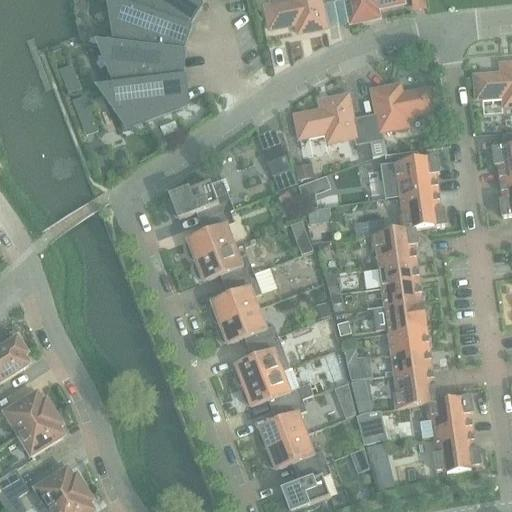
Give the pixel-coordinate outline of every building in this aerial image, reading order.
[(109,4),(189,33),(189,32),(187,31),(192,18),(189,16),(187,15),(192,6),(199,11),(200,11),(183,0),(134,0),(131,11),(110,4),(109,4)] [(183,0),(200,11),(200,10),(198,8),(203,0),(183,0)] [(334,3),(333,0),(270,0),(272,7),(265,9),(270,32),(296,27),(298,36),(327,31),(322,5),(334,3)] [(333,0),(334,3),(345,1),(350,26),(379,20),(377,11),(404,5),(402,0),(333,0)] [(99,48),(183,57),(184,56),(181,56),(183,42),(180,41),(178,40),(180,31),(188,34),(189,33),(109,4),(109,5),(111,6),(115,31),(114,31),(113,32),(123,34),(122,49),(100,47),(99,48)] [(100,93),(184,82),(184,81),(181,81),(179,67),(177,67),(174,67),(174,57),(183,58),(183,57),(99,48),(99,49),(101,49),(111,72),(110,72),(110,74),(120,74),(122,89),(100,92),(100,93)] [(511,65),(500,66),(501,76),(474,78),(476,102),(503,100),(504,110),(511,108),(511,65)] [(75,79),(64,83),(68,95),(80,90),(75,79)] [(184,82),(100,93),(100,94),(102,93),(117,114),(116,114),(116,116),(126,113),(132,127),(126,129),(127,131),(189,107),(188,106),(187,106),(182,92),(180,93),(177,93),(175,84),(184,83),(184,82)] [(365,120),(370,144),(383,142),(381,135),(409,130),(407,120),(434,115),(429,91),(402,96),(400,87),(371,93),(376,118),(365,120)] [(370,144),(365,120),(353,122),(348,97),(319,103),(321,113),(294,118),(299,142),(326,136),(328,146),(355,140),(357,147),(370,144)] [(85,98),(73,102),(80,119),(92,115),(85,98)] [(175,124),(161,129),(164,138),(178,133),(175,124)] [(274,131),(257,138),(263,153),(281,147),(274,131)] [(439,135),(436,139),(436,143),(440,146),(444,146),(447,142),(447,138),(443,135),(439,135)] [(511,148),(492,152),(495,168),(498,168),(500,185),(511,183),(511,148)] [(437,160),(392,166),(394,182),(398,182),(400,200),(439,194),(436,177),(439,176),(437,160)] [(311,166),(294,169),(296,182),(313,179),(311,166)] [(290,171),(273,178),(279,194),(296,187),(290,171)] [(326,179),(298,189),(303,202),(305,213),(317,211),(315,197),(330,192),(326,179)] [(172,203),(170,204),(170,208),(171,211),(172,214),(174,217),(176,219),(178,219),(179,220),(178,220),(179,222),(202,213),(207,223),(230,214),(231,215),(234,213),(227,193),(229,192),(225,181),(211,187),(211,185),(171,200),(171,202),(172,202),(172,203)] [(511,183),(500,185),(503,203),(500,204),(502,220),(511,218),(511,183)] [(289,192),(279,200),(290,215),(301,207),(289,192)] [(439,194),(400,200),(403,217),(399,218),(402,233),(402,234),(416,232),(447,228),(444,212),(441,212),(439,194)] [(323,212),(306,214),(308,225),(324,223),(323,212)] [(188,257),(190,259),(192,262),(194,261),(195,263),(234,248),(227,230),(228,229),(227,229),(235,226),(231,215),(230,214),(207,223),(211,234),(187,243),(187,245),(188,244),(189,246),(187,247),(186,250),(187,253),(188,257)] [(304,223),(293,227),(297,238),(308,234),(304,223)] [(371,237),(373,253),(376,253),(379,271),(417,265),(415,248),(418,247),(416,232),(402,234),(402,233),(371,237)] [(329,245),(318,247),(319,257),(326,256),(330,251),(329,245)] [(196,277),(198,280),(200,282),(202,281),(203,283),(202,283),(203,285),(227,276),(231,286),(254,277),(247,257),(239,260),(234,248),(195,263),(196,266),(194,267),(194,270),(195,274),(196,277)] [(417,265),(379,271),(382,291),(420,285),(417,265)] [(212,309),(211,310),(210,313),(211,316),(212,319),(214,322),(216,325),(218,324),(219,327),(259,312),(254,300),(262,297),(276,291),(269,272),(254,277),(231,286),(235,297),(211,306),(211,307),(212,307),(212,309)] [(420,285),(382,291),(385,311),(423,306),(420,285)] [(330,299),(341,296),(339,286),(328,289),(330,299)] [(341,296),(330,299),(332,308),(343,305),(341,296)] [(326,305),(314,309),(319,322),(331,318),(326,305)] [(385,311),(373,313),(376,334),(388,332),(426,327),(423,306),(385,311)] [(220,340),(222,342),(224,345),(226,344),(227,346),(226,346),(227,348),(251,338),(255,349),(278,340),(274,329),(267,331),(266,331),(259,312),(219,327),(220,329),(218,330),(218,333),(219,336),(220,340)] [(330,322),(318,326),(323,339),(334,335),(330,322)] [(351,336),(348,324),(337,327),(340,339),(351,336)] [(390,336),(388,336),(391,357),(430,352),(426,331),(425,331),(390,336)] [(0,386),(29,368),(25,363),(26,362),(24,359),(28,356),(18,340),(0,351),(0,386)] [(236,371),(234,372),(234,376),(235,379),(236,382),(238,385),(240,388),(242,387),(243,389),(283,375),(291,372),(286,360),(278,340),(255,349),(259,359),(235,369),(235,370),(236,370),(236,371)] [(346,364),(357,361),(355,352),(344,354),(346,364)] [(430,352),(391,357),(394,377),(432,372),(430,352)] [(357,361),(346,364),(349,373),(360,370),(357,361)] [(244,392),(242,392),(242,396),(243,399),(244,402),(246,405),(248,408),(250,407),(251,409),(250,409),(251,410),(275,401),(279,411),(302,403),(302,402),(314,398),(310,387),(300,390),(292,371),(291,372),(283,375),(243,389),(244,392)] [(432,372),(394,377),(396,395),(393,396),(396,412),(426,407),(440,405),(440,404),(438,389),(435,390),(432,372)] [(348,386),(334,392),(340,407),(352,402),(348,386)] [(18,438),(55,415),(47,402),(43,404),(41,401),(40,402),(37,396),(4,416),(18,438)] [(368,397),(355,401),(359,417),(372,413),(368,397)] [(426,407),(429,422),(432,422),(434,440),(473,434),(470,417),(473,416),(471,400),(440,404),(440,405),(426,407)] [(259,431),(259,433),(260,433),(260,434),(258,435),(258,439),(259,442),(260,445),(262,448),(264,450),(266,450),(267,452),(306,437),(299,418),(299,417),(307,414),(302,403),(279,411),(283,422),(259,431)] [(55,415),(18,438),(31,460),(63,440),(60,435),(61,434),(59,431),(63,428),(55,415)] [(379,444),(375,426),(361,429),(365,447),(379,444)] [(436,474),(448,473),(450,473),(453,474),(456,474),(459,474),(462,474),(465,472),(467,471),(469,470),(481,468),(478,452),(475,452),(473,434),(434,440),(437,457),(434,458),(436,474)] [(274,471),(275,473),(299,464),(303,475),(326,465),(322,454),(314,457),(314,456),(306,437),(267,452),(268,454),(266,455),(266,459),(267,462),(268,465),(270,468),(272,471),(274,470),(275,471),(274,471)] [(283,494),(283,496),(284,496),(284,497),(282,498),(282,501),(283,505),(284,508),(286,511),(287,511),(300,511),(303,511),(311,511),(314,511),(317,509),(320,507),(319,505),(331,500),(330,499),(323,481),(323,480),(331,477),(326,465),(303,475),(307,485),(283,494)] [(389,469),(372,473),(377,494),(394,490),(389,469)] [(0,491),(2,495),(23,482),(16,471),(0,481),(0,491)] [(47,511),(51,511),(85,491),(77,478),(73,480),(71,477),(70,478),(67,472),(35,492),(47,511)] [(23,482),(2,495),(9,506),(29,493),(23,482)] [(85,491),(51,511),(91,511),(91,510),(92,510),(90,506),(93,504),(85,491)]
